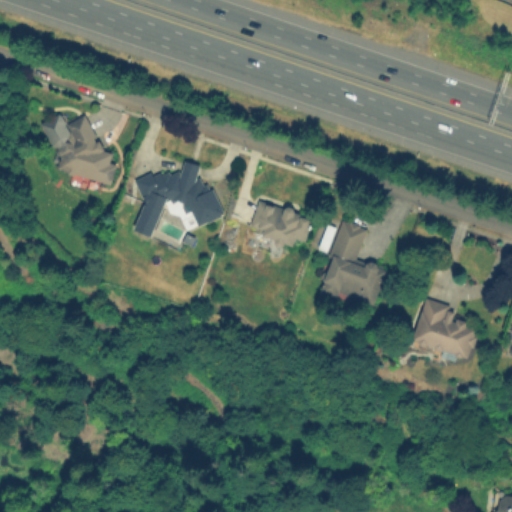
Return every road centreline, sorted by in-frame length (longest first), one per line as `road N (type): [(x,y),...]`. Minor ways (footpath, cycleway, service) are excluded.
road 1 (residential): [(0,47),(511,225)]
road 2 (motorway): [(83,0),(438,121)]
road 3 (motorway): [(472,101),(176,0)]
